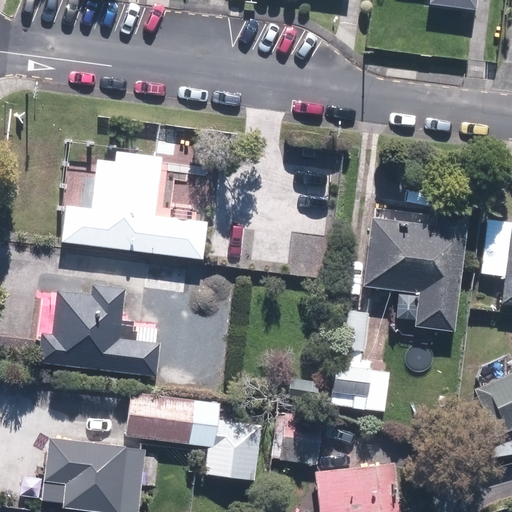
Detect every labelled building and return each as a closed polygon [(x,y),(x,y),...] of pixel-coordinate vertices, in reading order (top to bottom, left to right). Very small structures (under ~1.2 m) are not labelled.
[(422,0),(422,9),(466,12),(467,0),(422,0)] [(198,225),(146,218),(153,161),(107,155),(106,165),(88,163),(82,212),(57,209),(52,245),(194,262),(198,225)] [(355,291),(408,294),(406,331),(448,334),(455,218),(426,216),(426,227),(359,224),(355,291)] [(496,279),(502,224),(492,223),(479,222),(473,276),(496,279)] [(511,225),(502,224),(496,279),(492,307),(511,309),(511,225)] [(118,291),(83,288),(82,297),(47,293),(42,335),(31,334),(27,368),(148,382),(152,347),(147,346),(148,333),(126,330),(126,324),(114,322),(118,291)] [(349,313),(334,311),(323,408),(377,414),(382,374),(361,372),(362,361),(356,360),(362,314),(349,313)] [(462,393),(483,440),(511,427),(511,370),(503,375),(462,393)] [(309,381),(285,380),(284,403),(308,404),(309,381)] [(210,404),(121,396),(117,440),(200,447),(197,478),(247,482),(252,426),(208,422),(210,404)] [(314,419),(270,416),(268,462),(312,464),(314,419)] [(96,511),(138,511),(146,449),(50,437),(42,500),(63,503),(63,508),(96,511)] [(394,511),(389,463),(305,473),(309,511),(394,511)] [(511,479),(476,488),(480,504),(511,496),(511,479)]
